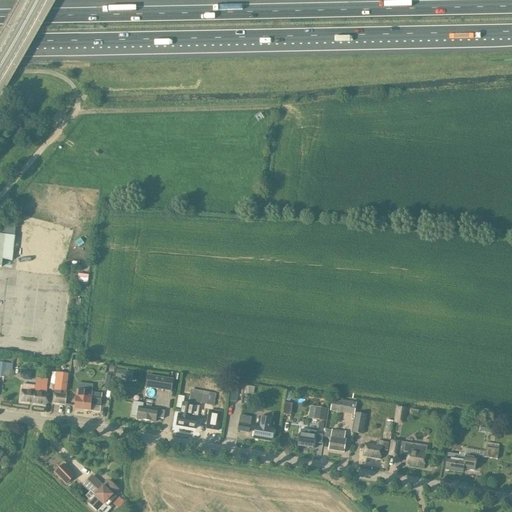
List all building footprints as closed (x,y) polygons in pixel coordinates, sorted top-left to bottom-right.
[(17,234),(17,225),(4,224),(4,233),(17,234)] [(15,236),(5,235),(0,234),(0,266),(2,267),(3,259),(12,260),(15,236)] [(11,377),(12,364),(6,363),(4,376),(11,377)] [(106,375),(104,390),(112,391),(115,377),(114,377),(114,373),(108,372),(107,376),(106,375)] [(66,392),(69,375),(59,374),(57,391),(61,392),(66,392)] [(146,388),(171,392),(173,379),(148,375),(146,388)] [(77,390),(74,409),(90,411),(91,405),(100,406),(102,394),(92,393),(93,385),(78,383),(77,390)] [(44,406),(46,394),(47,388),(23,385),(21,402),(44,406)] [(246,385),(245,393),(254,394),(256,386),(246,385)] [(192,387),(189,399),(215,406),(218,394),(192,387)] [(52,404),(66,405),(67,392),(66,392),(61,392),(61,394),(53,393),(52,404)] [(181,409),(183,403),(185,397),(178,396),(176,408),(181,409)] [(330,411),(354,415),(356,403),(332,399),(330,411)] [(133,402),(131,416),(137,417),(137,419),(155,422),(156,418),(163,419),(164,412),(157,410),(143,408),(143,404),(133,402)] [(178,415),(176,426),(195,429),(197,418),(191,417),(193,405),(183,403),(181,409),(180,415),(178,415)] [(291,416),(292,404),(285,403),(284,415),(291,416)] [(396,407),(394,423),(403,424),(404,420),(405,420),(407,409),(396,407)] [(315,415),(314,419),(323,421),(324,421),(326,409),(324,409),(319,408),(318,415),(315,415)] [(221,413),(209,411),(206,429),(218,431),(221,413)] [(356,413),(352,433),(362,435),(366,415),(356,413)] [(240,415),(238,432),(249,433),(251,417),(240,415)] [(255,424),(253,439),(272,442),(274,428),(273,428),(274,419),(259,417),(258,425),(255,424)] [(298,447),(313,449),(314,443),(321,444),(322,436),(315,435),(316,433),(308,432),(307,436),(301,435),(300,434),(298,447)] [(332,432),(328,452),(343,455),(345,441),(344,441),(345,434),(332,432)] [(381,460),(383,444),(361,441),(358,456),(381,460)] [(423,466),(424,456),(425,456),(427,447),(391,441),(388,456),(408,459),(408,464),(423,466)] [(499,450),(486,448),(485,458),(497,459),(499,450)] [(462,473),(463,469),(475,471),(477,458),(476,458),(476,456),(466,455),(465,459),(459,458),(460,455),(448,454),(447,458),(445,471),(462,473)] [(64,465),(56,473),(67,485),(75,477),(64,465)] [(102,487),(91,476),(83,485),(94,496),(89,500),(90,501),(88,503),(96,510),(98,508),(99,509),(104,503),(107,506),(113,500),(110,497),(117,489),(108,481),(102,487)] [(119,498),(113,505),(120,511),(127,505),(119,498)]
